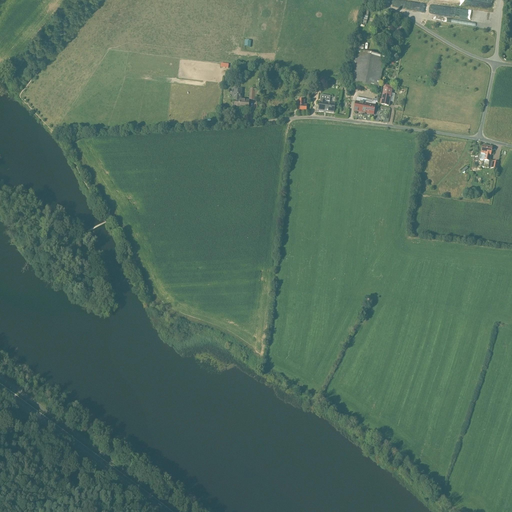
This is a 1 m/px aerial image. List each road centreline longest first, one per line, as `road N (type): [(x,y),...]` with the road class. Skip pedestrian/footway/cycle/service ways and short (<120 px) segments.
road 1 (primary): [(164,511),(0,388)]
road 2 (residential): [(307,119),(479,141)]
